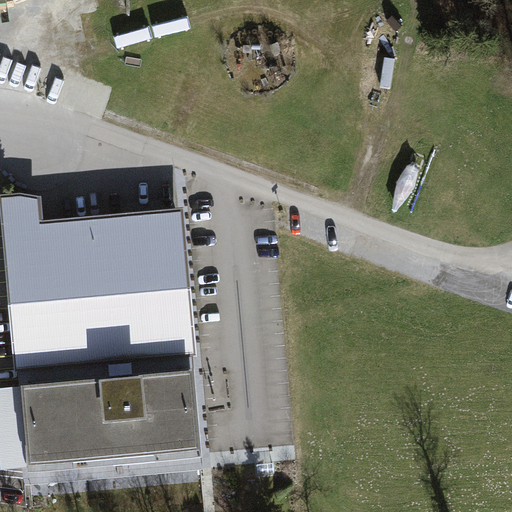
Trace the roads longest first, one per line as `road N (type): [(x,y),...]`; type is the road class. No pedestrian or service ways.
road 1 (track): [(511,251),(475,258),(436,250),(226,174)]
road 2 (residential): [(226,174),(92,127),(0,113)]
